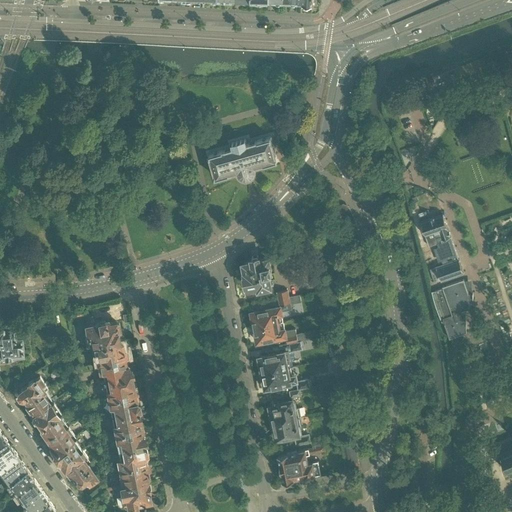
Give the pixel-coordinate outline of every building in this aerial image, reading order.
[(399,0),(384,7),(384,8),(403,0),(399,0)] [(451,0),(391,25),(392,26),(454,0),(451,0)] [(455,69),(460,84),(461,85),(491,73),(491,74),(492,73),(491,73),(486,58),(486,57),(454,69),(455,70),(455,69)] [(506,61),(496,65),(498,71),(509,67),(506,61)] [(277,136),(283,154),(288,153),(283,134),(277,136)] [(278,160),(272,141),(271,136),(257,140),(257,141),(247,144),(246,139),(232,143),(233,148),(223,150),(209,154),(216,178),(229,174),(229,173),(238,171),(238,172),(239,173),(239,174),(240,175),(241,176),(242,177),(243,177),(245,178),(246,178),(247,178),(248,178),(250,177),(251,177),(252,177),(253,176),(254,175),(255,174),(255,173),(256,172),(256,171),(256,170),(257,168),(256,167),(256,166),(264,164),(278,160)] [(333,218),(335,219),(339,217),(340,215),(344,216),(348,225),(352,223),(353,219),(347,207),(343,205),(339,207),(338,209),(332,213),(331,215),(333,218)] [(431,270),(435,281),(435,283),(441,281),(463,273),(464,273),(464,272),(463,272),(462,268),(461,264),(460,264),(459,260),(453,243),(453,242),(451,237),(451,236),(443,214),(434,217),(434,216),(429,218),(430,219),(421,222),(429,246),(440,243),(447,264),(437,268),(437,267),(436,267),(436,268),(431,270)] [(243,261),(244,265),(245,271),(245,275),(244,275),(246,284),(247,284),(248,288),(258,286),(259,288),(271,286),(269,275),(272,274),(271,271),(272,270),(270,262),(268,256),(260,258),(259,256),(252,258),(252,260),(243,261)] [(468,308),(469,307),(469,306),(469,305),(469,300),(469,298),(473,298),(473,292),(472,293),(468,293),(464,279),(442,286),(443,288),(435,291),(444,317),(443,317),(443,319),(442,321),(445,322),(445,324),(444,324),(450,338),(452,337),(453,341),(459,340),(458,335),(467,332),(466,317),(465,316),(465,317),(465,316),(466,313),(463,312),(463,311),(466,310),(467,309),(468,309),(468,308)] [(277,292),(278,299),(289,297),(288,289),(277,292)] [(251,319),(252,327),(278,322),(283,321),(281,312),(292,310),(291,304),(301,302),(300,295),(289,297),(278,299),(280,307),(264,310),(264,306),(258,307),(259,311),(252,312),(253,317),(252,317),(251,319)] [(86,307),(68,311),(69,318),(87,314),(86,307)] [(55,327),(58,342),(72,339),(67,310),(58,312),(61,326),(55,327)] [(91,346),(91,347),(119,341),(117,331),(118,331),(117,330),(118,330),(119,327),(119,324),(116,323),(116,321),(109,322),(108,319),(96,322),(96,323),(88,324),(86,323),(84,326),(86,327),(87,337),(88,337),(90,346),(91,346)] [(283,321),(278,322),(252,327),(254,335),(256,337),(256,336),(257,341),(264,340),(286,336),(287,344),(289,344),(302,341),(302,340),(302,337),(297,338),(297,335),(297,334),(296,329),(293,329),(285,331),(283,321)] [(23,336),(22,336),(21,327),(15,328),(15,327),(2,329),(2,328),(0,328),(0,356),(2,357),(2,361),(9,360),(23,359),(23,354),(24,354),(23,347),(24,347),(23,337),(23,336)] [(307,340),(302,341),(289,344),(291,351),(302,349),(302,347),(308,346),(307,340)] [(95,355),(97,364),(125,358),(122,342),(119,341),(91,347),(93,355),(95,355)] [(259,366),(260,373),(287,367),(286,360),(290,359),(289,351),(264,356),(259,357),(260,364),(259,365),(259,366)] [(102,371),(104,380),(131,375),(130,367),(127,365),(126,365),(125,358),(97,364),(99,372),(102,371)] [(332,368),(340,366),(338,358),(330,359),(332,368)] [(287,367),(260,373),(261,379),(262,379),(262,381),(263,381),(265,388),(297,381),(298,381),(297,374),(289,376),(287,367)] [(107,398),(135,392),(137,392),(135,384),(133,384),(131,375),(104,380),(107,398)] [(23,398),(26,402),(27,403),(32,399),(44,390),(49,385),(46,381),(44,382),(39,376),(36,378),(34,379),(33,378),(27,383),(28,383),(18,391),(17,392),(17,395),(19,398),(22,398),(23,398)] [(297,381),(298,389),(301,388),(310,387),(308,379),(298,381),(297,381)] [(301,388),(298,389),(290,391),(291,398),(302,396),(301,388)] [(25,405),(33,415),(53,401),(51,398),(50,399),(44,390),(32,399),(27,403),(26,402),(25,405)] [(109,406),(111,415),(138,410),(135,392),(107,398),(109,406)] [(273,422),(272,423),(302,417),(300,409),(297,409),(296,403),(293,403),(292,400),(277,403),(277,405),(270,406),(271,413),(273,422)] [(41,426),(59,413),(61,412),(53,401),(33,415),(41,426)] [(81,414),(79,410),(73,415),(75,418),(81,414)] [(112,424),(114,432),(141,427),(140,419),(139,411),(138,411),(138,410),(111,415),(113,424),(112,424)] [(40,429),(47,439),(67,424),(59,413),(41,426),(40,426),(39,426),(39,429),(40,429)] [(302,417),(272,423),(272,424),(271,424),(270,424),(271,429),(272,429),(273,429),(273,430),(274,430),(274,431),(276,440),(283,438),(284,440),(294,438),(296,445),(311,442),(310,433),(300,435),(300,432),(302,432),(301,426),(304,425),(302,417)] [(97,434),(96,432),(92,418),(86,420),(91,436),(97,434)] [(49,446),(53,451),(72,438),(75,436),(67,424),(47,439),(50,443),(49,446)] [(118,450),(119,450),(145,444),(143,434),(141,427),(114,432),(116,442),(116,441),(118,450)] [(0,451),(10,444),(1,433),(0,433),(0,451)] [(339,436),(343,455),(357,452),(353,433),(339,436)] [(57,460),(61,464),(79,451),(82,449),(73,438),(72,438),(53,451),(53,454),(56,460),(57,460)] [(277,455),(277,458),(279,464),(280,465),(281,471),(280,472),(281,477),(283,479),(283,481),(321,474),(318,461),(314,462),(308,463),(307,455),(326,451),(325,445),(324,445),(324,443),(312,445),(313,447),(307,448),(307,446),(275,453),(275,455),(277,455)] [(0,471),(19,457),(18,456),(10,444),(0,451),(0,471)] [(116,459),(118,467),(146,462),(145,455),(147,452),(145,444),(119,450),(120,458),(116,459)] [(71,474),(90,461),(82,449),(79,451),(61,464),(64,469),(68,474),(68,473),(71,474)] [(502,456),(505,464),(506,468),(504,468),(505,470),(506,469),(507,470),(507,469),(508,471),(509,471),(509,469),(511,467),(511,449),(510,451),(509,449),(508,449),(509,451),(502,453),(502,452),(501,452),(501,454),(501,455),(499,455),(500,457),(502,456)] [(357,452),(343,455),(346,468),(359,466),(357,452)] [(0,487),(1,489),(5,486),(8,483),(27,468),(19,457),(0,471),(6,479),(0,484),(0,487)] [(90,461),(71,474),(74,479),(75,478),(78,483),(81,484),(86,480),(89,483),(97,477),(93,471),(97,469),(92,462),(93,461),(92,460),(90,461)] [(118,475),(121,485),(147,480),(149,477),(146,462),(118,467),(119,475),(118,475)] [(13,490),(15,493),(34,478),(27,468),(8,483),(5,486),(10,492),(13,490)] [(20,500),(22,503),(41,489),(34,478),(15,493),(12,495),(17,502),(20,500)] [(147,480),(121,485),(119,485),(121,496),(123,505),(127,505),(130,505),(132,506),(135,506),(135,505),(137,503),(142,502),(143,503),(144,503),(144,502),(148,501),(150,498),(149,493),(150,493),(147,480)] [(24,511),(31,511),(48,498),(41,489),(22,503),(25,507),(22,509),(24,511)] [(51,511),(53,511),(55,509),(48,498),(31,511),(51,511)]
